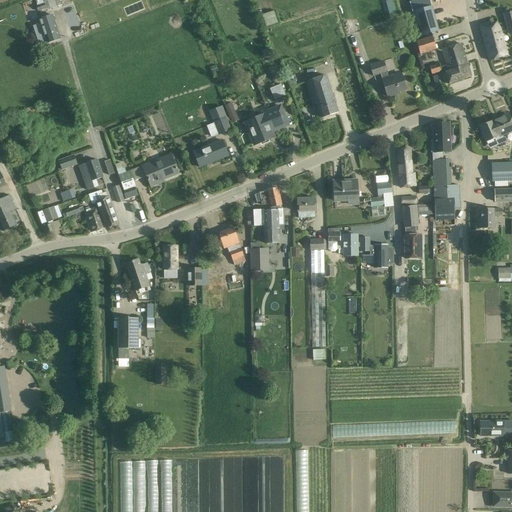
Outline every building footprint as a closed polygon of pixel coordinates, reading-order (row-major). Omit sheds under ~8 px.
[(35,0),(37,5),(36,6),(36,7),(38,11),(39,11),(40,12),(50,9),(61,5),(59,0),(35,0)] [(392,0),(387,0),(386,1),(390,16),(396,14),(392,0)] [(412,12),(408,13),(416,38),(439,31),(431,6),(429,0),(416,0),(409,2),(412,12)] [(511,11),(503,14),(508,34),(511,33),(511,11)] [(42,18),(39,19),(47,43),(59,39),(60,39),(52,15),(42,18)] [(479,25),(489,61),(507,55),(500,27),(492,30),(490,22),(479,25)] [(420,54),(436,49),(432,37),(416,42),(420,54)] [(445,72),(449,83),(471,76),(461,44),(442,50),(449,71),(445,72)] [(264,59),(274,55),(271,47),(261,51),(264,59)] [(382,79),(387,96),(395,94),(395,93),(406,89),(401,73),(388,77),(387,72),(383,61),(369,65),(373,77),(380,74),(382,79)] [(439,64),(429,66),(432,74),(441,72),(439,64)] [(316,103),(321,118),(338,112),(326,76),(306,82),(313,104),(316,103)] [(285,95),(281,84),(270,89),(274,100),(285,95)] [(225,106),(232,123),(239,121),(231,103),(225,106)] [(245,122),(254,145),(274,137),(272,131),(288,124),(280,106),(268,111),(264,114),(245,122)] [(226,118),(222,107),(209,112),(219,135),(231,130),(226,118)] [(496,141),(498,146),(507,142),(505,137),(503,137),(502,134),(511,129),(511,124),(508,114),(493,120),(479,126),(486,142),(495,138),(496,140),(496,141)] [(433,199),(434,220),(454,219),(454,209),(460,209),(460,199),(453,199),(453,198),(446,198),(446,186),(451,186),(450,159),(443,159),(442,152),(449,151),(448,123),(434,124),(435,151),(432,152),(433,199)] [(193,151),(199,167),(228,155),(222,140),(193,151)] [(410,149),(397,150),(400,189),(416,188),(415,174),(412,175),(410,149)] [(170,154),(142,165),(142,166),(146,176),(151,187),(160,183),(160,181),(178,173),(170,154)] [(63,168),(76,163),(73,155),(60,160),(63,168)] [(79,165),(88,190),(98,186),(96,180),(103,177),(96,159),(79,165)] [(103,161),(108,175),(114,173),(109,159),(103,161)] [(511,162),(491,163),(492,182),(511,181),(511,162)] [(126,172),(118,175),(124,191),(135,187),(133,181),(130,171),(126,172)] [(348,200),(348,204),(357,203),(356,181),(348,181),(348,183),(334,183),(334,201),(348,200)] [(370,206),(372,217),(385,215),(384,207),(393,206),(390,181),(376,182),(377,198),(370,199),(370,206)] [(31,195),(37,193),(34,183),(28,185),(31,195)] [(131,202),(139,198),(135,188),(127,192),(131,202)] [(269,204),(270,207),(281,205),(278,188),(266,190),(267,191),(259,192),(262,205),(269,204)] [(511,188),(494,189),(494,203),(511,202),(511,188)] [(112,206),(106,191),(99,194),(101,200),(96,202),(106,228),(119,223),(118,223),(112,206)] [(0,199),(0,225),(3,231),(17,225),(11,212),(16,209),(10,195),(0,199)] [(401,197),(401,205),(416,205),(416,196),(401,197)] [(298,211),(298,218),(315,217),(315,211),(314,198),(297,199),(298,211)] [(404,235),(405,257),(421,257),(421,235),(417,235),(416,226),(419,226),(418,215),(432,215),(431,205),(417,206),(417,205),(401,207),(403,228),(405,227),(405,235),(404,235)] [(39,212),(43,225),(59,219),(54,207),(39,212)] [(92,232),(103,228),(95,207),(84,211),(92,232)] [(478,218),(478,228),(494,228),(494,216),(502,216),(502,209),(494,209),(494,208),(481,208),(481,218),(478,218)] [(254,221),(247,221),(247,226),(254,226),(263,226),(264,242),(279,242),(279,225),(284,225),(283,209),(277,209),(277,210),(264,210),(253,210),(254,215),(254,221)] [(51,224),(44,226),(47,235),(54,233),(51,224)] [(245,262),(239,243),(233,228),(218,233),(224,248),(227,247),(234,266),(245,262)] [(344,249),(344,256),(357,256),(357,235),(343,235),(340,235),(339,228),(327,229),(328,250),(331,252),(335,252),(337,250),(337,249),(344,249)] [(310,251),(312,347),(325,347),(324,249),(326,249),(326,240),(323,240),(323,239),(309,239),(310,251)] [(259,243),(251,244),(251,271),(268,270),(268,249),(259,249),(259,243)] [(164,270),(164,278),(177,278),(176,270),(177,269),(177,245),(163,246),(163,270),(164,270)] [(374,248),(370,248),(370,256),(374,256),(375,268),(387,268),(387,265),(392,265),(391,258),(387,258),(387,248),(387,246),(374,246),(374,248)] [(140,265),(138,259),(126,263),(132,279),(133,278),(138,293),(138,295),(150,291),(145,275),(151,273),(147,263),(142,265),(141,265),(140,265)] [(333,277),(333,265),(325,265),(325,277),(333,277)] [(202,286),(202,268),(187,268),(187,286),(202,286)] [(498,279),(510,279),(510,268),(498,268),(498,279)] [(138,319),(118,319),(118,351),(118,359),(129,359),(129,351),(128,349),(138,349),(138,319)] [(311,359),(324,359),(324,349),(311,349),(311,359)] [(3,431),(12,429),(11,424),(9,411),(11,411),(5,366),(0,366),(0,438),(4,438),(3,431)] [(167,384),(167,367),(155,367),(155,384),(167,384)] [(456,433),(455,421),(413,422),(413,430),(407,430),(407,434),(456,433)] [(511,421),(480,422),(480,435),(511,435),(511,421)] [(27,422),(11,424),(12,429),(13,435),(29,433),(27,422)] [(331,425),(331,437),(362,437),(361,425),(331,425)] [(492,508),(511,508),(511,492),(492,492),(492,508)]
